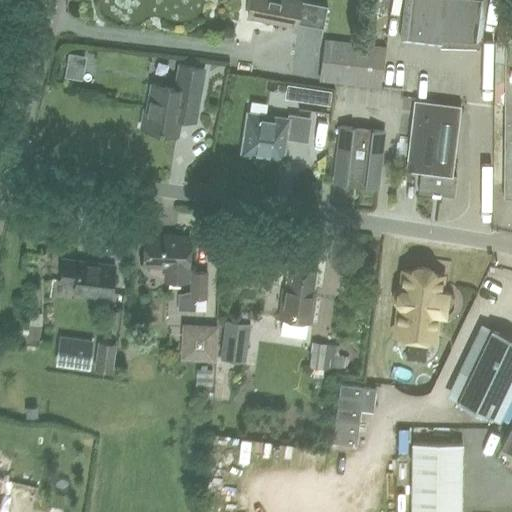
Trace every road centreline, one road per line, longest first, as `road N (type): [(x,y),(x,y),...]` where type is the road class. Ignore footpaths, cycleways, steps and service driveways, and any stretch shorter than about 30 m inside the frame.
road 1 (unclassified): [(511,247),(6,169)]
road 2 (unclassified): [(6,169),(51,0)]
